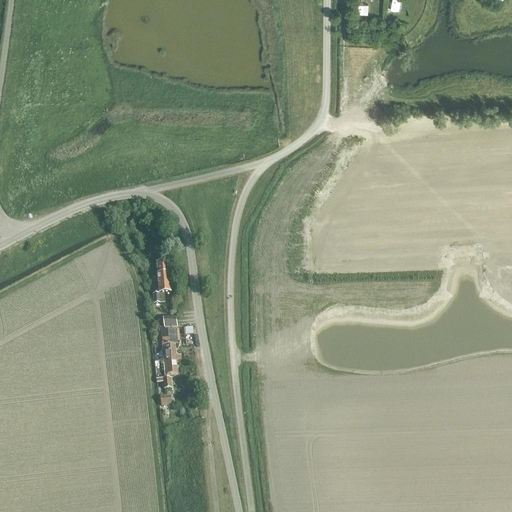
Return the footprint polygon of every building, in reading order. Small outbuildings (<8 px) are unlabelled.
[(160,295),(152,296),(153,305),(165,304),(164,295),(171,295),(168,265),(157,266),(160,295)] [(176,320),(163,322),(164,331),(177,329),(176,320)] [(164,346),(162,346),(163,362),(175,361),(174,344),(177,344),(177,330),(168,331),(169,339),(163,339),(164,346)] [(169,376),(177,376),(176,361),(161,362),(161,366),(164,365),(165,377),(166,377),(166,379),(156,380),(157,384),(164,384),(165,390),(172,390),(171,379),(169,379),(169,376)] [(160,397),(161,407),(172,406),(171,397),(160,397)]
